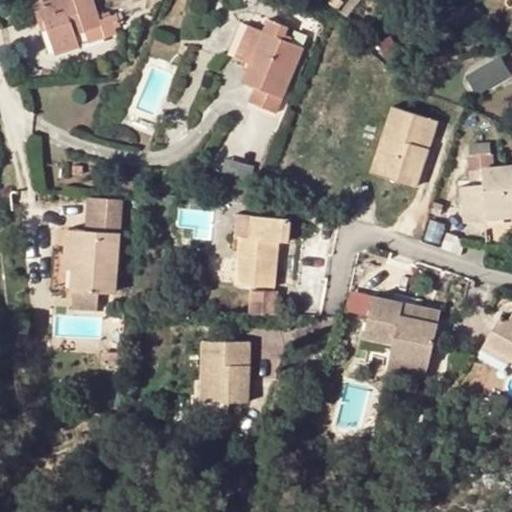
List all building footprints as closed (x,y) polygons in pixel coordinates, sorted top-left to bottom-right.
[(93,0),(57,0),(35,8),(39,23),(45,21),(49,32),(52,42),(102,26),(93,0)] [(43,34),(49,32),(45,21),(39,23),(43,34)] [(272,22),(267,34),(292,45),(294,40),(288,37),(290,30),(272,22)] [(304,49),(292,45),(267,34),(250,26),(237,58),(252,65),(244,84),(256,89),(250,104),(277,115),(304,49)] [(478,95),(511,74),(500,54),(466,74),(478,95)] [(438,125),(394,110),(371,176),(415,191),(438,125)] [(486,214),(511,211),(511,168),(480,171),(481,189),(460,190),(463,224),(486,222),(486,214)] [(89,198),(87,233),(119,235),(120,200),(89,198)] [(511,211),(486,214),(486,222),(511,219),(511,211)] [(287,215),(249,216),(250,238),(239,239),(240,255),(241,284),(280,283),(279,237),(287,237),(287,215)] [(235,254),(240,255),(239,239),(250,238),(249,216),(234,217),(235,254)] [(65,271),(76,271),(77,233),(67,233),(65,271)] [(87,233),(77,233),(76,271),(75,292),(101,294),(116,294),(119,235),(87,233)] [(101,294),(75,292),(74,309),(100,311),(101,294)] [(250,294),(251,314),(277,313),(276,293),(250,294)] [(390,346),(388,355),(387,359),(427,369),(437,329),(400,319),(402,307),(373,299),(362,339),(390,346)] [(440,316),(402,307),(400,319),(437,329),(440,316)] [(511,315),(508,322),(500,318),(486,341),(511,356),(511,362),(511,363),(511,315)] [(390,346),(362,339),(360,348),(388,355),(390,346)] [(482,348),(511,364),(511,363),(511,362),(511,356),(486,341),(482,348)] [(248,344),(203,342),(202,382),(201,404),(228,405),(247,405),(248,344)] [(424,381),(427,369),(387,359),(384,371),(424,381)] [(202,382),(195,382),(194,422),(228,423),(228,405),(201,404),(202,382)]
